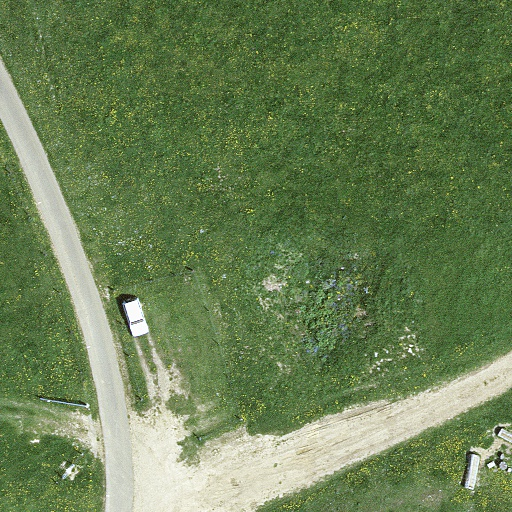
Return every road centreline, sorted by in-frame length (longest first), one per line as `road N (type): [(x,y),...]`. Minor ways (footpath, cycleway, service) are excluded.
road 1 (unclassified): [(138,511),(129,444),(87,289),(0,96)]
road 2 (track): [(161,511),(373,440),(511,372)]
road 3 (track): [(129,444),(0,399)]
